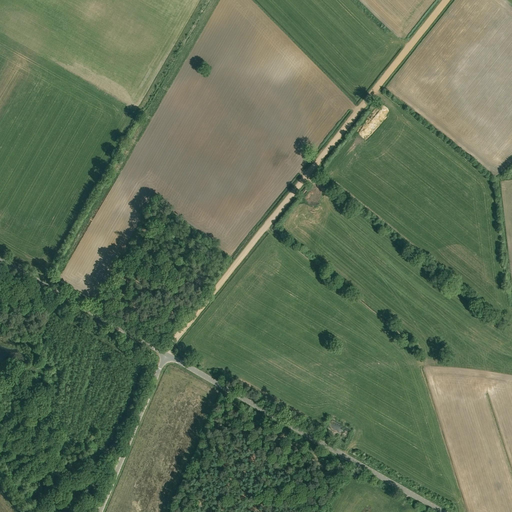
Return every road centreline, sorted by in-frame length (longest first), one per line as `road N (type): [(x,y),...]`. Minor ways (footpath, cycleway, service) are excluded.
road 1 (track): [(165,353),(445,0)]
road 2 (tertiary): [(442,511),(165,353)]
road 3 (tertiary): [(165,353),(0,259)]
road 4 (unclassified): [(98,511),(165,353)]
